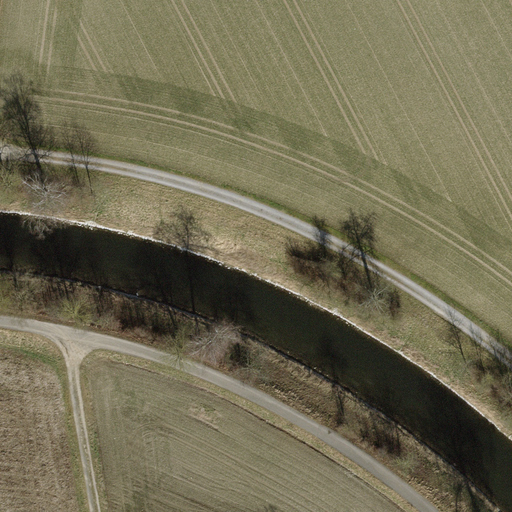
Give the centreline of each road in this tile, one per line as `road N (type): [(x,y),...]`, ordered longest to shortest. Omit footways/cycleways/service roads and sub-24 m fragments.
road 1 (track): [(0,155),(141,173),(283,219),(402,278),(511,361)]
road 2 (track): [(0,322),(177,361),(297,417),(429,511)]
road 3 (track): [(68,332),(95,511)]
